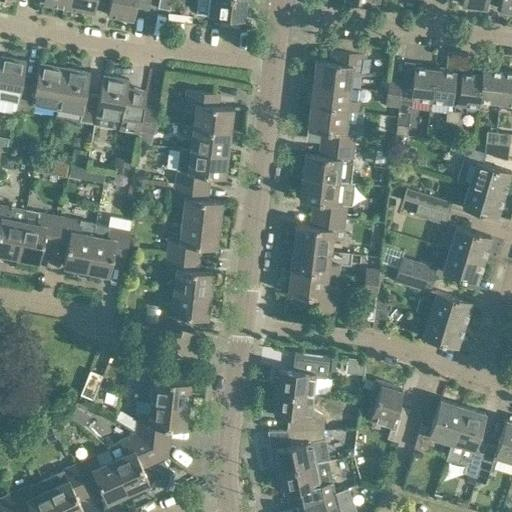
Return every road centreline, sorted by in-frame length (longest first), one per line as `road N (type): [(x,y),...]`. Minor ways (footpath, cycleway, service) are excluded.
road 1 (residential): [(273,68),(0,22)]
road 2 (residential): [(232,330),(273,68)]
road 3 (residential): [(481,374),(387,349),(232,330)]
road 4 (residential): [(230,348),(114,331),(103,316),(0,296)]
road 5 (residential): [(511,39),(279,10)]
road 6 (residential): [(228,487),(230,348)]
